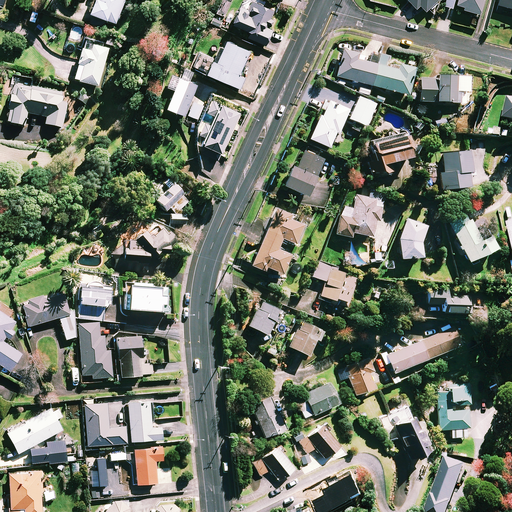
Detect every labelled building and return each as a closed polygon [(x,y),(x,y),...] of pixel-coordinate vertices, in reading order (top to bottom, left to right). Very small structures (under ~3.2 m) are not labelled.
[(95,0),(91,11),(117,21),(125,0),(95,0)] [(232,0),(222,0),(217,12),(225,16),(232,0)] [(275,8),(258,0),(251,0),(248,8),(241,4),(233,21),(251,30),(248,36),(266,44),(273,29),(267,26),(275,8)] [(408,0),(415,7),(419,4),(425,10),(435,0),(408,0)] [(456,0),(455,6),(479,12),(481,0),(456,0)] [(222,19),(214,15),(211,21),(219,26),(222,19)] [(251,49),(225,37),(215,57),(200,50),(194,65),(241,87),(246,77),(240,74),(251,49)] [(110,47),(94,42),(93,47),(84,45),(79,60),(86,62),(80,78),(99,84),(110,47)] [(358,53),(343,49),(336,76),(407,94),(414,67),(398,63),(396,69),(385,66),(387,56),(379,54),(377,64),(356,59),(358,53)] [(453,77),(453,72),(435,73),(435,77),(418,77),(419,101),(452,100),(452,91),(463,91),(463,77),(453,77)] [(198,84),(174,73),(169,84),(176,87),(168,105),(185,113),(198,84)] [(32,78),(15,74),(8,107),(10,107),(7,121),(25,124),(27,112),(47,116),(45,123),(62,126),(67,102),(61,101),(62,93),(31,87),(32,78)] [(375,103),(358,96),(348,118),(365,125),(375,103)] [(206,135),(201,147),(205,148),(203,151),(219,158),(240,109),(214,97),(199,132),(206,135)] [(347,109),(326,99),(309,138),(327,146),(334,131),(336,132),(347,109)] [(204,105),(194,101),(188,114),(198,118),(204,105)] [(407,155),(402,133),(367,140),(371,159),(367,160),(370,174),(390,170),(388,159),(407,155)] [(322,158),(303,149),(295,166),(291,164),(282,184),(305,195),(322,158)] [(471,174),(468,149),(440,152),(442,169),(439,170),(441,188),(468,185),(467,174),(471,174)] [(184,193),(174,181),(156,198),(166,209),(169,206),(173,211),(170,214),(169,223),(185,223),(186,213),(180,207),(188,200),(183,194),(184,193)] [(381,199),(355,194),(350,217),(339,214),(335,233),(350,236),(351,231),(370,235),(373,218),(377,219),(381,199)] [(290,215),(275,208),(251,264),(263,270),(265,265),(280,272),(288,253),(276,248),(281,237),(294,243),(302,224),(289,218),(290,215)] [(426,225),(406,218),(399,235),(399,257),(420,256),(420,241),(426,225)] [(478,237),(469,218),(451,227),(466,260),(495,246),(489,232),(478,237)] [(165,231),(161,225),(149,235),(143,229),(134,237),(137,240),(129,240),(129,246),(123,246),(121,244),(111,253),(115,258),(115,270),(147,271),(148,253),(151,256),(159,249),(159,251),(169,252),(169,240),(175,235),(169,228),(165,231)] [(354,276),(318,264),(314,277),(324,280),(322,286),(315,284),(311,297),(320,300),(320,299),(333,303),(334,298),(345,301),(354,276)] [(110,303),(112,284),(80,280),(76,317),(103,320),(105,303),(110,303)] [(150,284),(151,281),(124,280),(123,307),(165,309),(166,285),(150,284)] [(447,289),(428,288),(427,304),(442,304),(442,310),(470,311),(470,295),(447,294),(447,289)] [(69,314),(63,293),(43,298),(42,295),(21,302),(28,326),(69,314)] [(278,309),(261,300),(248,324),(265,333),(278,309)] [(15,321),(0,311),(0,365),(9,371),(21,353),(2,340),(5,336),(9,338),(14,331),(10,328),(15,321)] [(76,337),(72,315),(62,316),(65,338),(76,337)] [(322,330),(301,320),(288,345),(306,354),(314,337),(317,339),(322,330)] [(99,335),(98,322),(77,323),(80,374),(92,374),(92,377),(112,376),(111,350),(105,350),(104,335),(99,335)] [(460,344),(451,322),(439,327),(441,330),(400,347),(399,345),(380,353),(384,364),(389,362),(393,372),(460,344)] [(121,375),(154,373),(153,363),(139,364),(139,356),(142,356),(141,335),(117,337),(119,358),(120,358),(121,375)] [(366,356),(334,369),(338,378),(347,374),(350,379),(348,380),(353,393),(373,385),(366,371),(371,369),(366,356)] [(336,402),(326,381),(302,394),(307,403),(299,407),(305,418),(336,402)] [(450,410),(449,404),(469,403),(468,383),(447,384),(447,389),(436,390),(439,429),(450,428),(451,437),(466,436),(465,426),(468,426),(467,409),(450,410)] [(283,427),(267,395),(248,404),(264,437),(283,427)] [(151,426),(149,401),(128,403),(131,440),(162,438),(161,425),(151,426)] [(109,427),(107,402),(84,404),(87,445),(126,442),(125,425),(109,427)] [(427,448),(408,407),(381,419),(386,429),(400,461),(427,448)] [(62,416),(58,408),(52,411),(50,408),(7,432),(18,453),(62,429),(56,419),(62,416)] [(339,445),(320,423),(298,442),(307,453),(314,447),(323,458),(339,445)] [(66,460),(64,439),(46,441),(48,462),(66,460)] [(162,459),(161,446),(134,448),(134,451),(125,452),(126,467),(135,466),(137,484),(156,482),(154,460),(162,459)] [(293,467),(276,446),(261,458),(277,479),(293,467)] [(100,460),(99,450),(87,451),(88,461),(100,460)] [(266,471),(260,458),(252,462),(259,475),(266,471)] [(463,465),(446,459),(439,478),(456,485),(463,465)] [(78,463),(71,464),(72,473),(80,472),(78,463)] [(41,511),(39,471),(8,472),(10,511),(41,511)] [(130,494),(130,484),(108,485),(109,496),(130,494)] [(445,511),(449,503),(433,497),(426,511),(445,511)] [(130,511),(130,510),(130,508),(130,506),(129,505),(128,503),(127,502),(126,501),(124,500),(123,499),(121,499),(120,499),(118,499),(116,499),(115,499),(103,511),(130,511)] [(158,506),(157,507),(157,511),(178,511),(178,505),(176,504),(175,503),(174,503),(172,502),(171,502),(169,502),(168,502),(166,502),(165,502),(163,502),(162,503),(160,504),(159,505),(158,506)]
